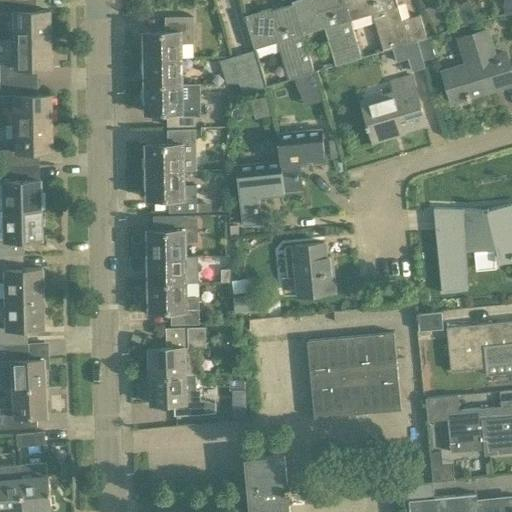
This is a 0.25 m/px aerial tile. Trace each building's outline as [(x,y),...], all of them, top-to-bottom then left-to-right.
[(11,13),(12,40),(50,39),(50,11),(31,12),(31,0),(0,0),(0,13),(11,13)] [(343,0),(301,0),(293,3),(302,34),(325,27),(337,66),(361,59),(349,20),(343,0)] [(343,0),(349,20),(373,12),(385,52),(394,49),(417,42),(429,38),(421,11),(401,17),(395,0),(343,0)] [(469,1),(452,7),(458,26),(475,20),(469,1)] [(314,73),(302,34),(293,3),(244,18),(254,49),(278,41),(290,81),(314,73)] [(434,26),(444,21),(436,4),(425,8),(434,26)] [(143,59),(180,59),(180,44),(192,44),(192,17),(165,18),(166,32),(142,32),(143,59)] [(469,99),(469,97),(511,83),(511,78),(504,54),(493,57),(485,31),(458,39),(466,65),(441,73),(450,102),(466,98),(466,100),(469,99)] [(1,63),(2,81),(33,81),(32,68),(51,67),(50,39),(12,40),(13,63),(1,63)] [(424,66),(417,42),(394,49),(398,61),(409,57),(413,69),(424,66)] [(243,53),(254,91),(265,87),(254,49),(243,53)] [(243,94),(254,91),(243,53),(219,60),(226,83),(239,83),(243,94)] [(143,59),(143,86),(181,85),(180,59),(143,59)] [(392,137),(391,134),(424,124),(410,75),(389,82),(392,91),(359,101),(372,143),(392,137)] [(13,97),(14,124),(52,123),(51,95),(33,96),(33,81),(2,81),(2,98),(13,97)] [(199,85),(181,85),(143,86),(144,112),(167,111),(167,126),(194,125),(194,116),(200,116),(199,85)] [(3,151),(3,166),(35,165),(34,152),(52,151),(52,123),(14,124),(14,151),(3,151)] [(145,171),(183,170),(195,170),(194,155),(194,130),(168,131),(168,144),(144,145),(145,171)] [(323,130),(278,135),(285,194),(303,192),(300,164),(326,162),(323,130)] [(259,196),(285,194),(278,135),(277,135),(280,162),(237,166),(243,227),(262,225),(259,196)] [(0,181),(4,181),(5,210),(40,209),(40,179),(35,179),(35,165),(3,166),(0,166),(0,181)] [(184,185),(183,170),(145,171),(146,198),(168,198),(168,211),(212,210),(212,200),(195,200),(195,185),(184,185)] [(511,204),(487,210),(487,207),(481,207),(481,210),(433,208),(441,293),(464,291),(460,249),(494,245),(501,260),(511,258),(511,204)] [(0,210),(0,255),(23,254),(23,239),(41,239),(40,209),(5,210),(0,210)] [(147,256),(185,256),(185,241),(196,241),(196,215),(168,216),(168,229),(146,230),(147,256)] [(294,247),(298,295),(333,292),(330,257),(325,257),(324,244),(294,247)] [(0,270),(6,270),(7,299),(43,298),(42,268),(24,268),(23,254),(0,255),(0,270)] [(147,256),(148,283),(184,282),(186,282),(198,282),(198,255),(185,256),(147,256)] [(220,282),(229,282),(229,268),(220,268),(220,282)] [(186,282),(184,282),(148,283),(148,309),(170,309),(170,323),(198,322),(197,296),(186,297),(186,282)] [(234,310),(259,308),(258,294),(232,296),(234,310)] [(0,343),(28,342),(27,328),(43,327),(43,298),(7,299),(8,327),(0,327),(0,343)] [(511,316),(511,303),(503,304),(503,317),(511,316)] [(443,328),(442,312),(418,315),(419,331),(443,328)] [(511,320),(444,328),(449,372),(483,368),(484,375),(511,372),(511,320)] [(150,374),(184,373),(183,348),(205,347),(204,326),(164,327),(165,346),(149,347),(150,374)] [(315,417),(401,409),(393,330),(307,337),(315,417)] [(0,371),(1,388),(12,388),(46,386),(45,368),(50,368),(49,341),(28,342),(0,343),(0,371)] [(196,373),(184,373),(150,374),(151,403),(173,402),(174,415),(195,414),(216,412),(216,401),(204,398),(201,399),(201,388),(197,388),(196,373)] [(47,414),(46,386),(12,388),(13,408),(0,408),(0,427),(37,426),(37,415),(47,414)] [(428,420),(446,419),(449,453),(483,449),(483,456),(511,452),(511,400),(507,401),(508,406),(459,411),(457,395),(426,398),(428,420)] [(246,403),(233,403),(233,413),(246,413),(246,403)] [(18,446),(46,443),(44,431),(16,433),(18,446)] [(288,511),(282,449),(244,453),(249,511),(288,511)] [(23,509),(52,506),(49,475),(48,475),(46,460),(45,460),(45,461),(19,463),(23,509)] [(0,511),(23,509),(19,463),(19,462),(0,463),(0,511)] [(362,511),(388,511),(396,487),(373,479),(362,511)] [(409,511),(511,511),(511,497),(511,496),(476,500),(475,492),(437,496),(437,497),(434,497),(432,483),(433,483),(433,481),(401,483),(404,510),(409,510),(409,511)]
